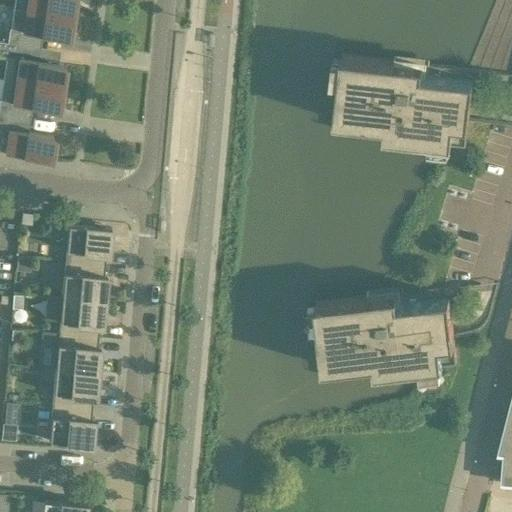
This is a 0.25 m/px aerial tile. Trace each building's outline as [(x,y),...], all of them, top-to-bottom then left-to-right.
[(26,0),(25,7),(25,8),(69,15),(71,0),(26,0)] [(9,28),(7,42),(40,47),(41,34),(66,37),(69,15),(25,8),(25,7),(13,6),(10,28),(9,28)] [(0,55),(6,56),(3,78),(59,86),(62,63),(38,60),(40,47),(7,42),(0,40),(0,55)] [(332,128),(465,144),(473,79),(421,73),(422,63),(395,60),(395,55),(394,54),(394,60),(341,54),(332,128)] [(0,113),(29,118),(31,105),(56,109),(59,86),(3,78),(0,97),(0,113)] [(27,131),(29,118),(0,113),(0,150),(48,158),(52,135),(27,131)] [(33,213),(22,212),(21,223),(28,223),(33,219),(33,213)] [(64,260),(107,264),(110,227),(67,223),(64,260)] [(32,258),(18,257),(17,270),(31,271),(32,258)] [(64,260),(61,296),(104,300),(107,264),(64,260)] [(323,376),(456,361),(449,296),(397,302),(396,293),(368,296),(368,290),(367,290),(368,296),(315,302),(323,376)] [(14,294),(13,307),(23,308),(23,295),(14,294)] [(61,296),(58,332),(101,335),(104,300),(61,296)] [(12,330),(11,338),(20,338),(21,330),(12,330)] [(58,332),(55,368),(97,371),(101,335),(58,332)] [(55,368),(51,403),(94,407),(97,371),(55,368)] [(18,403),(6,402),(4,423),(16,424),(18,403)] [(91,444),(94,407),(51,403),(48,440),(91,444)] [(511,403),(505,432),(502,445),(506,445),(503,479),(511,480),(511,403)] [(41,511),(84,511),(85,503),(43,499),(41,511)]
